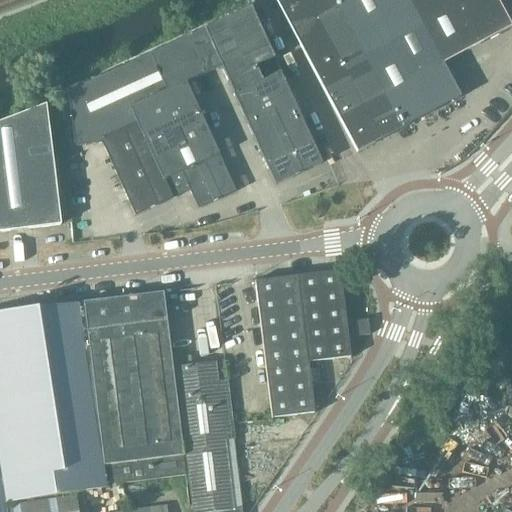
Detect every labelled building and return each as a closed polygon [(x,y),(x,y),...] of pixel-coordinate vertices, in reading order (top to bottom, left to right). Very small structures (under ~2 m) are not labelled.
[(400,131),(330,0),(274,0),(357,154),(400,131)] [(442,65),(407,0),(330,0),(400,131),(461,98),(442,65)] [(496,0),(407,0),(442,65),(511,28),(496,0)] [(321,165),(250,9),(68,92),(75,147),(102,144),(135,217),(190,192),(198,210),(235,193),(185,84),(221,68),(275,186),(321,165)] [(0,123),(0,233),(60,227),(45,106),(0,123)] [(300,279),(300,278),(299,278),(299,279),(258,284),(257,283),(256,283),(272,419),(314,415),(309,363),(350,358),(339,272),(300,279)] [(86,346),(108,486),(187,477),(165,293),(83,304),(89,346),(86,346)] [(83,346),(77,305),(0,315),(0,469),(5,504),(108,488),(108,486),(86,346),(83,346)] [(350,323),(352,338),(369,336),(367,321),(350,323)] [(241,511),(226,382),(217,384),(214,364),(182,368),(178,369),(178,370),(192,511),(241,511)] [(10,508),(10,511),(79,511),(78,497),(10,508)]
